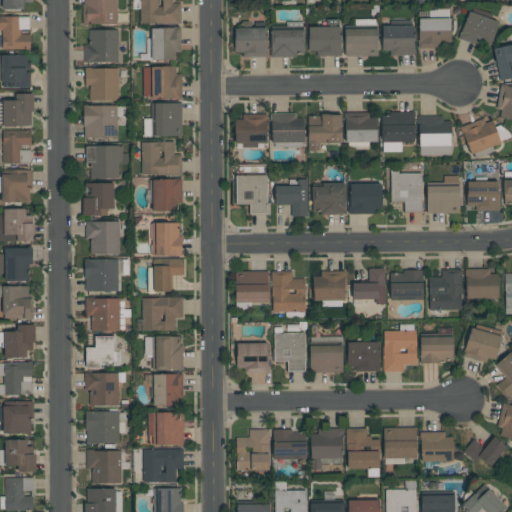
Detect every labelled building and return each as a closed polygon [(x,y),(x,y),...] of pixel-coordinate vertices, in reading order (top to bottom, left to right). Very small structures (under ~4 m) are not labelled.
[(23,3),(23,9),(1,9),(1,0),(30,0),(30,3),(23,3)] [(82,0),(83,25),(117,24),(116,0),(82,0)] [(139,0),(140,25),(180,23),(179,3),(172,4),(172,0),(139,0)] [(498,22),(467,12),(458,39),(481,47),(482,43),(490,46),(498,22)] [(1,38),(1,35),(1,30),(0,30),(0,17),(20,17),(20,21),(20,30),(20,35),(29,35),(29,50),(1,50),(1,38)] [(437,49),(437,42),(450,42),(450,19),(418,19),(418,48),(437,49)] [(381,26),(382,51),(390,51),(390,56),(414,55),(413,25),(381,26)] [(340,27),(308,27),(308,51),(316,51),(316,56),(340,57),(340,27)] [(150,28),(151,60),(175,60),(175,52),(180,52),(180,28),(150,28)] [(234,52),(242,53),(242,57),(266,58),(267,28),(235,28),(234,52)] [(377,56),(377,28),(344,29),(344,57),(377,56)] [(304,56),(303,29),(270,30),(271,57),(304,56)] [(117,30),(88,30),(88,44),(83,45),(84,63),(118,63),(117,30)] [(511,44),(492,49),(499,82),(511,78),(511,44)] [(1,63),(1,55),(26,55),(26,63),(29,63),(29,87),(1,87),(1,63)] [(181,99),(180,74),(175,74),(175,66),(150,67),(150,88),(143,88),(143,99),(181,99)] [(117,68),(84,69),(84,88),(88,87),(89,102),(118,101),(117,68)] [(9,100),(9,94),(32,94),(32,112),(30,112),(30,126),(2,126),(2,100),(9,100)] [(181,136),(181,103),(150,104),(150,119),(142,119),(143,137),(181,136)] [(83,138),(116,138),(117,106),(83,106),(83,138)] [(344,113),(345,149),(368,148),(368,143),(377,142),(376,117),(368,118),(368,112),(344,113)] [(271,146),(303,145),(302,119),(295,119),(295,113),(270,114),(271,146)] [(381,152),(401,152),(401,142),(414,142),(414,113),(381,113),(381,152)] [(234,120),(235,147),(257,146),(257,143),(266,143),(266,114),(242,115),(242,120),(234,120)] [(319,144),(341,144),(340,115),(307,115),(308,151),(319,151),(319,144)] [(418,155),(450,155),(450,122),(442,122),(442,117),(418,117),(418,155)] [(459,127),(470,155),(500,143),(492,120),(484,123),(482,118),(459,127)] [(17,131),(20,131),(30,131),(30,145),(20,145),(20,163),(2,163),(2,131),(17,131)] [(140,142),(141,175),(181,175),(181,155),(173,155),(173,142),(140,142)] [(125,146),(86,146),(86,169),(90,169),(90,178),(118,178),(119,164),(125,164),(125,146)] [(25,202),(1,202),(1,175),(6,175),(6,170),(31,170),(31,188),(29,188),(29,204),(25,204),(25,202)] [(422,174),(390,173),(390,200),(404,201),(403,212),(421,212),(422,174)] [(235,205),(248,204),(248,213),(266,213),(266,175),(235,176),(235,205)] [(459,213),(458,177),(441,177),(441,186),(425,186),(426,214),(459,213)] [(180,212),(179,179),(151,180),(152,212),(180,212)] [(511,179),(502,180),(503,206),(511,206),(511,179)] [(274,205),(290,205),(291,217),(307,216),(307,180),(288,180),(288,186),(274,186),(274,205)] [(499,211),(498,182),(466,182),(466,207),(474,207),(474,211),(499,211)] [(83,216),(112,215),(111,183),(83,183),(83,216)] [(374,215),(374,208),(381,209),(381,184),(349,184),(349,214),(374,215)] [(345,185),(311,185),(311,214),(345,214),(345,185)] [(30,223),(34,223),(34,241),(30,241),(25,241),(18,241),(3,241),(3,209),(25,209),(25,215),(30,215),(30,223)] [(90,255),(119,254),(118,221),(85,222),(85,240),(90,239),(90,255)] [(180,256),(180,223),(151,223),(150,256),(180,256)] [(26,249),(31,249),(31,264),(26,264),(26,280),(4,280),(4,249),(20,249),(26,249)] [(117,291),(117,259),(83,260),(84,292),(117,291)] [(147,267),(147,292),(171,292),(170,275),(183,275),(183,259),(167,259),(168,266),(147,267)] [(352,299),(375,299),(375,304),(384,304),(384,269),(367,269),(368,283),(352,283),(352,299)] [(428,277),(428,310),(461,311),(461,270),(440,269),(440,278),(428,277)] [(497,275),(489,275),(489,269),(464,269),(465,299),(497,299),(497,275)] [(267,302),(267,271),(234,272),(234,303),(267,302)] [(291,271),(271,272),(272,313),(305,312),(304,279),(291,279),(291,271)] [(312,277),(312,300),(345,299),(344,271),(319,272),(320,277),(312,277)] [(422,300),(422,271),(389,272),(389,300),(422,300)] [(27,299),(31,299),(31,319),(27,319),(23,319),(1,319),(1,286),(27,286),(27,299)] [(141,298),(141,331),(175,331),(175,318),(182,318),(182,297),(141,298)] [(84,299),(84,318),(90,318),(90,331),(124,331),(124,317),(129,317),(129,310),(123,310),(123,299),(84,299)] [(17,332),(17,325),(32,325),(32,352),(26,352),(26,358),(4,358),(4,332),(17,332)] [(501,336),(470,328),(463,356),(494,363),(501,336)] [(383,372),(403,371),(403,364),(416,364),(415,331),(382,331),(383,372)] [(273,362),(287,362),(287,371),(305,370),(304,333),(273,333),(273,362)] [(100,369),(100,364),(119,365),(119,352),(113,352),(113,337),(94,336),(94,348),(85,348),(85,368),(100,369)] [(182,371),(183,344),(176,344),(176,336),(154,336),(153,370),(182,371)] [(420,337),(420,362),(452,362),(452,337),(420,337)] [(341,373),(342,338),(309,338),(309,373),(341,373)] [(378,372),(379,342),(347,342),(346,367),(354,367),(354,371),(378,372)] [(236,344),(236,368),(244,368),(244,374),(268,373),(267,343),(236,344)] [(20,378),(20,395),(3,395),(3,363),(18,363),(31,363),(31,378),(20,378)] [(124,373),(84,373),(83,389),(89,389),(89,405),(118,406),(118,382),(124,382),(124,373)] [(152,407),(181,406),(181,374),(152,375),(152,407)] [(4,406),(4,402),(32,402),(32,425),(29,425),(29,433),(2,433),(2,406),(4,406)] [(511,438),(511,406),(502,404),(496,436),(511,438)] [(85,444),(118,444),(118,433),(125,433),(125,412),(85,412),(85,444)] [(147,437),(152,437),(152,445),(182,446),(183,413),(147,413),(147,437)] [(382,428),(383,459),(416,458),(415,427),(382,428)] [(365,429),(346,428),(346,469),(367,469),(367,477),(378,477),(379,439),(365,438),(365,429)] [(248,437),(235,438),(236,471),(269,470),(268,429),(248,430),(248,437)] [(310,470),(321,470),(321,464),(342,463),(341,430),(309,431),(310,470)] [(272,431),(272,459),(305,459),(305,431),(272,431)] [(444,432),(420,432),(420,462),(452,461),(452,437),(444,437),(444,432)] [(490,467),(505,447),(493,437),(484,449),(472,440),(462,452),(475,462),(479,458),(490,467)] [(32,455),(34,455),(34,473),(17,473),(17,465),(4,465),(4,440),(26,440),(26,447),(32,447),(32,455)] [(182,450),(143,449),(142,482),(175,483),(175,468),(182,468),(182,450)] [(120,483),(120,451),(85,451),(85,470),(91,470),(91,484),(120,483)] [(22,497),(32,497),(32,510),(10,510),(4,510),(4,478),(22,478),(22,497)] [(181,511),(182,489),(155,488),(154,511),(181,511)] [(84,490),(84,511),(119,511),(120,489),(84,490)] [(384,490),(384,511),(415,511),(415,489),(384,490)] [(478,498),(474,494),(461,505),(466,511),(477,511),(481,509),(484,511),(501,511),(506,508),(489,489),(478,498)] [(273,511),(305,511),(305,490),(273,491),(273,511)] [(420,496),(420,511),(453,511),(453,495),(420,496)] [(379,511),(379,500),(347,500),(347,511),(379,511)] [(309,503),(309,511),(343,511),(343,502),(309,503)]
